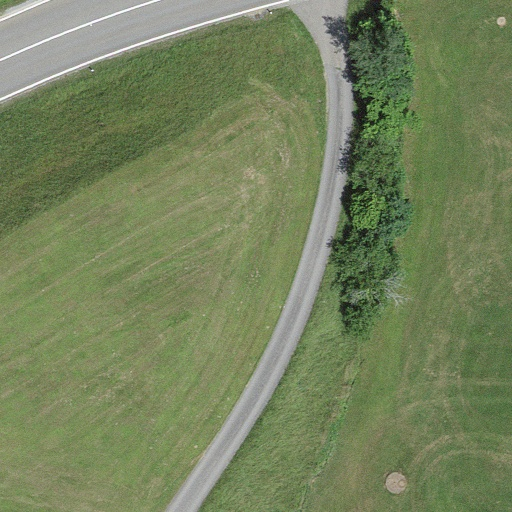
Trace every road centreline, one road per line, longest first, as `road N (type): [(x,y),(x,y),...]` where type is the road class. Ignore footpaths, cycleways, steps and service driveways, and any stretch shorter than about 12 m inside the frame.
road 1 (track): [(188,511),(256,400),(299,300),(331,189),(340,90),(327,0)]
road 2 (secondary): [(0,62),(167,0)]
